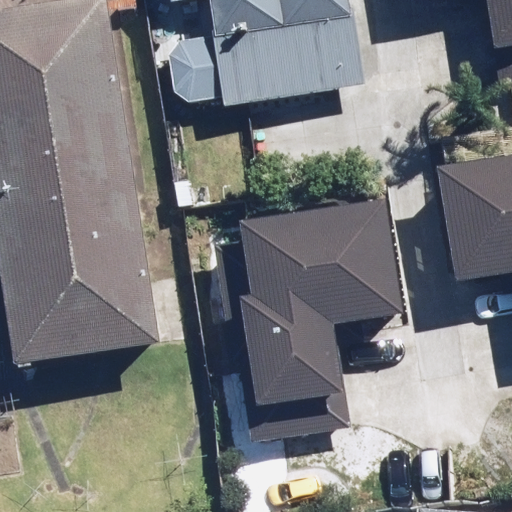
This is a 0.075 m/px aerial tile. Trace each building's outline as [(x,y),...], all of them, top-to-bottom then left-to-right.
[(116,0),(0,0),(0,209),(23,376),(167,356),(116,0)] [(370,79),(355,0),(177,0),(179,7),(214,0),(220,30),(175,38),(188,111),(370,79)] [(511,0),(488,0),(504,86),(511,84),(511,0)] [(511,159),(459,164),(467,276),(511,272),(511,159)] [(303,216),(300,195),(263,200),(266,221),(253,222),(255,241),(224,244),(248,447),(298,442),(293,402),(356,395),(348,325),(418,317),(405,204),(303,216)]
